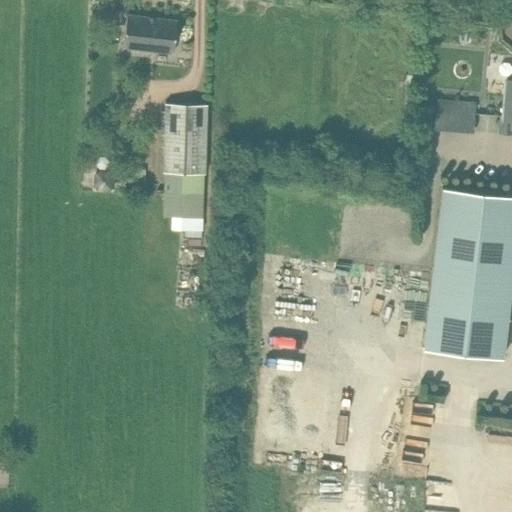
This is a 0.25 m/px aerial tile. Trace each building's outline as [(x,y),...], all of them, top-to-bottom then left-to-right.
[(126,14),(123,46),(173,52),(176,20),(126,14)] [(511,80),(506,80),(502,119),(511,120),(511,80)] [(420,89),(418,107),(436,108),(436,99),(432,90),(420,89)] [(439,95),(438,127),(478,129),(479,97),(439,95)] [(166,102),(164,171),(164,192),(204,193),(204,172),(206,104),(166,102)] [(511,235),(511,194),(442,186),(437,227),(511,235)]
